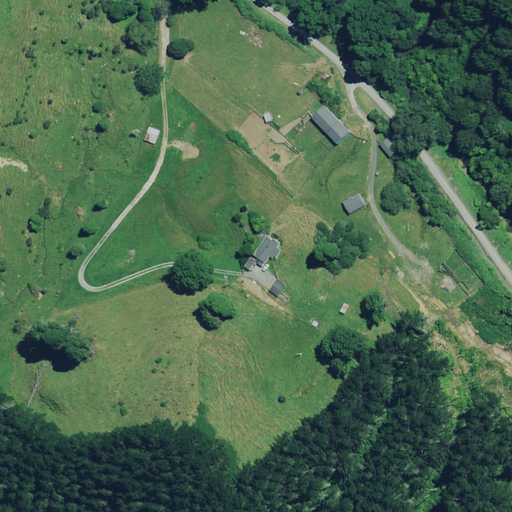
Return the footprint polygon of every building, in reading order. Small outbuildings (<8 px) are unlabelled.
[(351,133),(326,107),(314,119),(339,145),(351,133)] [(399,152),(389,139),(382,145),(391,158),(399,152)] [(366,206),(360,194),(344,203),(351,214),(366,206)] [(268,238),(254,255),(257,257),(255,259),(264,266),(271,257),(276,261),(283,252),(280,250),(283,245),(275,238),(272,241),(268,238)] [(257,261),(252,258),(245,267),(250,271),(257,261)] [(286,287),(278,280),(272,288),(280,294),(286,287)] [(351,306),(346,303),(340,312),(345,315),(351,306)]
